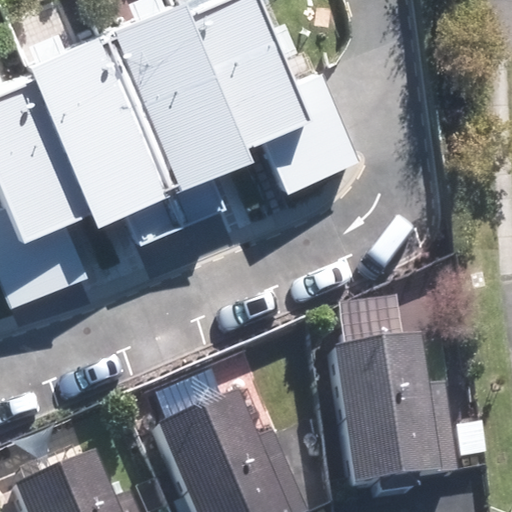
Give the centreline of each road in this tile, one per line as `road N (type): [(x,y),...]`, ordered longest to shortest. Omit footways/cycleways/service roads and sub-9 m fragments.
road 1 (residential): [(403,196),(0,366)]
road 2 (residential): [(374,0),(403,196)]
